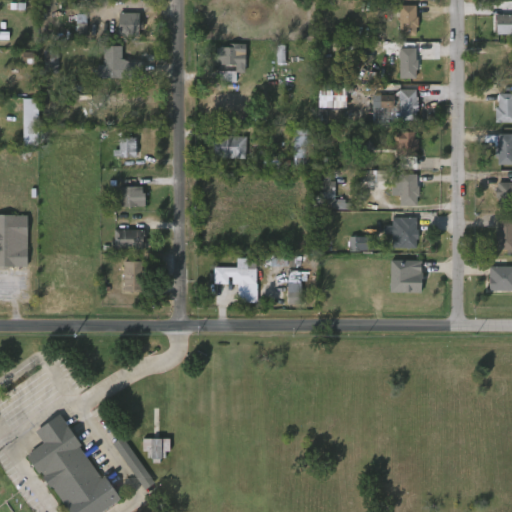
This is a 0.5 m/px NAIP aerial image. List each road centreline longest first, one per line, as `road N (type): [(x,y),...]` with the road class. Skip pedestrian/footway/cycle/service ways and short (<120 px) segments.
road 1 (tertiary): [(0,327),(511,326)]
road 2 (residential): [(178,0),(178,327)]
road 3 (residential): [(457,0),(457,326)]
